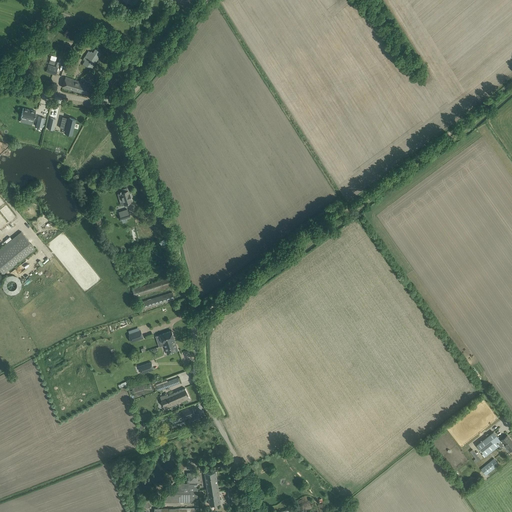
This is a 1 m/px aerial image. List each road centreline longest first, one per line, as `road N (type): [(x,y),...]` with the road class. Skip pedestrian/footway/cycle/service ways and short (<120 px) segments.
road 1 (tertiary): [(258,511),(199,387),(193,315),(172,231),(118,99)]
road 2 (tertiary): [(118,99),(135,89),(206,0)]
